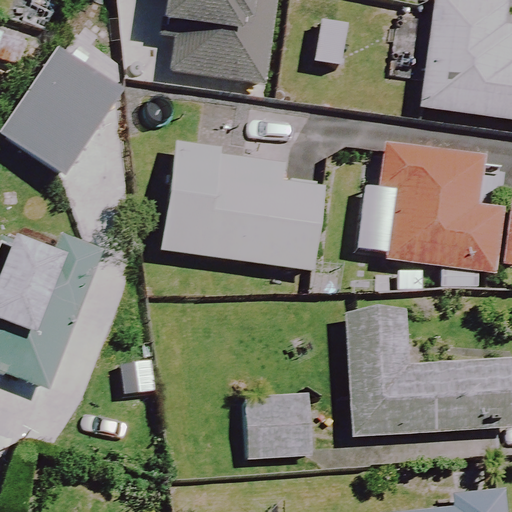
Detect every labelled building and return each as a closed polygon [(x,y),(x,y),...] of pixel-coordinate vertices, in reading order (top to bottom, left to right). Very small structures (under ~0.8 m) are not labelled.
[(59,0),(32,0),(54,11),(59,0)] [(268,0),(108,0),(115,87),(257,103),(268,0)] [(500,2),(482,0),(430,0),(415,118),(511,130),(511,64),(508,64),(511,37),(496,35),(500,2)] [(21,48),(0,41),(0,70),(13,75),(21,48)] [(106,62),(64,54),(52,121),(93,128),(106,62)] [(490,165),(378,151),(373,193),(390,196),(381,268),(490,282),(491,270),(511,272),(511,207),(485,204),(490,165)] [(278,172),(170,157),(155,260),(305,282),(317,198),(276,192),(278,172)] [(0,379),(42,398),(104,261),(7,218),(0,232),(0,379)] [(434,373),(400,347),(399,320),(338,323),(346,447),(511,438),(507,369),(434,373)] [(300,400),(241,402),(243,469),(303,467),(300,400)] [(500,511),(498,498),(446,505),(446,511),(500,511)]
